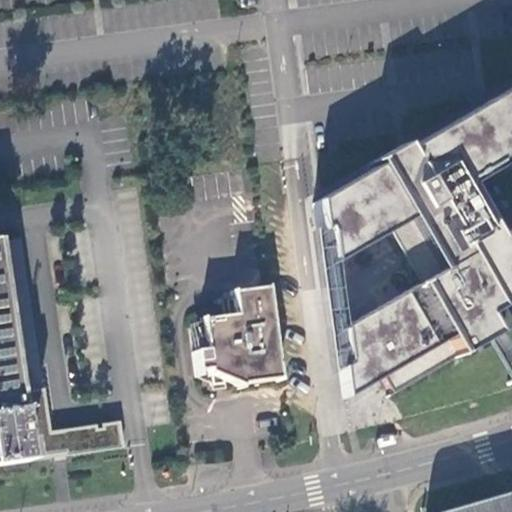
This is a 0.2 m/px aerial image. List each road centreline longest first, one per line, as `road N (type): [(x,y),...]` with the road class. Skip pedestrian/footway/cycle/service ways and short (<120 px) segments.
road 1 (tertiary): [(193,511),(511,440)]
road 2 (unknown): [(33,212),(63,397)]
